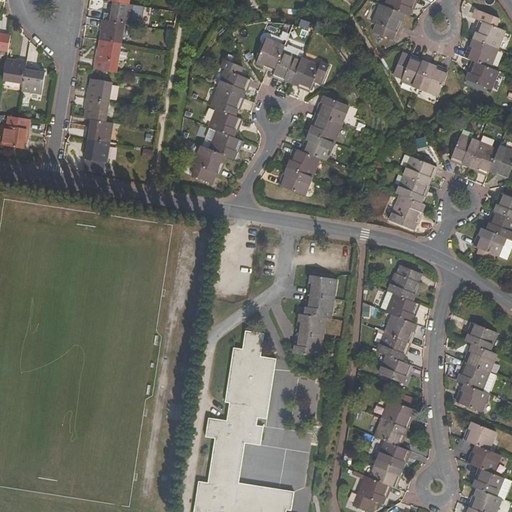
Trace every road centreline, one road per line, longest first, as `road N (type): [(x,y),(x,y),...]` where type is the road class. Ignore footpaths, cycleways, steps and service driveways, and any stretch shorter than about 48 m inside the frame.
road 1 (residential): [(439,468),(433,360),(448,260)]
road 2 (unclassified): [(235,213),(435,255)]
road 3 (unclassified): [(51,179),(235,213)]
road 4 (residential): [(51,179),(66,73),(52,36)]
